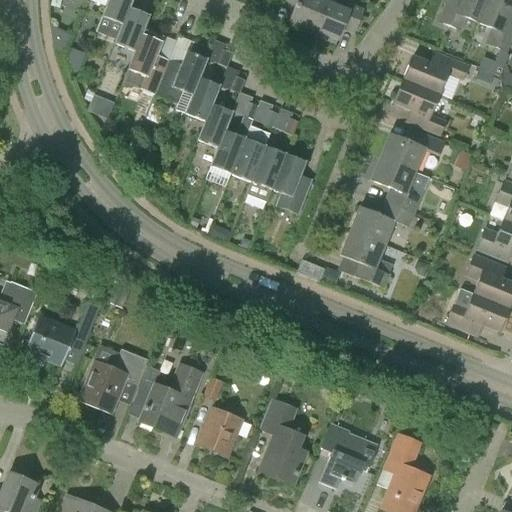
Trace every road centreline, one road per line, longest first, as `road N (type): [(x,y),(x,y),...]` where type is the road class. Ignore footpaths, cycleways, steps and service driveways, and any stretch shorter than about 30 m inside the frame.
road 1 (primary): [(508,392),(166,250),(131,229),(54,136)]
road 2 (residential): [(0,405),(249,511)]
road 3 (unclassified): [(350,127),(278,99),(257,77),(229,14)]
road 4 (unclassified): [(229,14),(297,55),(367,82)]
road 5 (primary): [(54,136),(35,93),(21,0)]
road 6 (unclassified): [(350,127),(300,258)]
